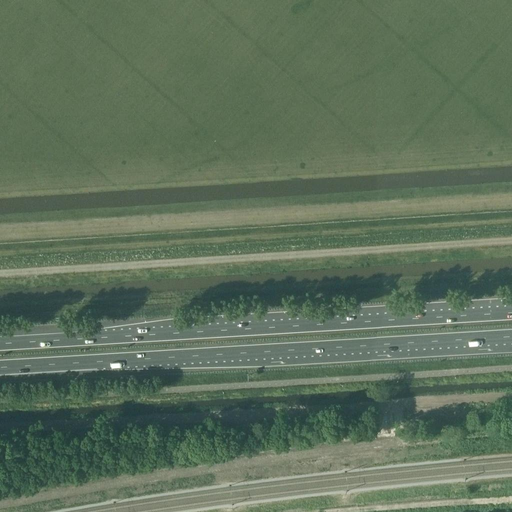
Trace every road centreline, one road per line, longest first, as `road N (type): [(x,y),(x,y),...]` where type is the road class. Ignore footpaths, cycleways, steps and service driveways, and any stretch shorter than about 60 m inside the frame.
road 1 (track): [(0,428),(511,395)]
road 2 (motorway): [(0,368),(511,336)]
road 3 (motorway): [(511,313),(0,345)]
road 4 (track): [(511,499),(358,511)]
